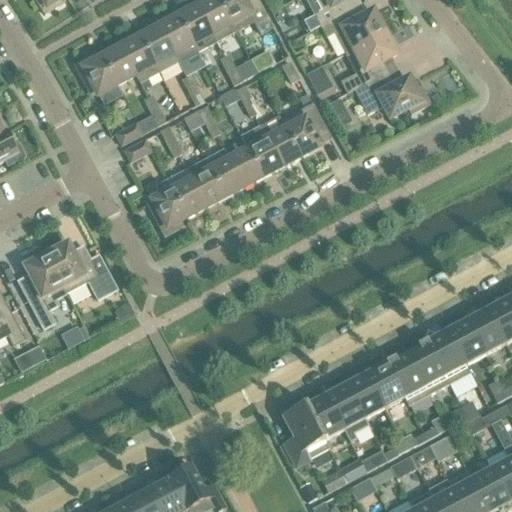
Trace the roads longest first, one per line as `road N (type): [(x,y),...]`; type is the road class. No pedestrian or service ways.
road 1 (residential): [(511,256),(36,511)]
road 2 (residential): [(88,174),(145,280),(162,286),(511,103)]
road 3 (residential): [(27,63),(145,0)]
road 4 (residential): [(511,100),(428,0)]
road 5 (residential): [(27,63),(88,174)]
